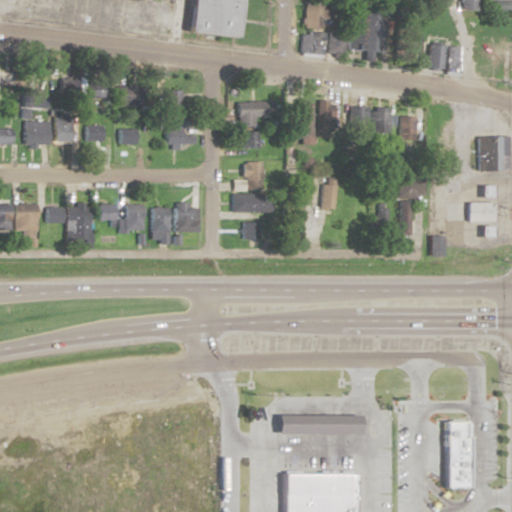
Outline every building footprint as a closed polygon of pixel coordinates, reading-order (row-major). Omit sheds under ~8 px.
[(187,0),(237,0),(235,19),(232,38),(183,32),(187,0)] [(326,29),(326,0),(301,0),(301,29),(326,29)] [(459,0),(459,10),(475,10),(475,0),(459,0)] [(350,4),(347,58),(376,59),(378,17),(371,17),(371,5),(350,4)] [(432,27),(453,28),(454,12),(433,11),(432,27)] [(419,34),(413,34),(413,23),(396,23),(395,59),(418,60),(419,34)] [(343,30),(327,30),(327,55),(343,55),(343,30)] [(300,52),(322,52),(322,35),(300,35),(300,52)] [(425,69),(441,69),(442,46),(426,45),(425,69)] [(445,71),(457,71),(457,47),(445,47),(445,71)] [(0,89),(11,90),(10,64),(0,64),(0,89)] [(74,75),(58,75),(58,92),(74,92),(74,75)] [(107,98),(107,81),(85,81),(85,98),(107,98)] [(136,105),(136,86),(115,86),(115,105),(136,105)] [(163,90),(164,109),(179,109),(179,90),(163,90)] [(268,101),(234,102),(235,126),(254,125),(254,118),(269,118),(268,101)] [(310,102),(294,102),(294,137),(310,137),(310,102)] [(332,102),(315,102),(315,138),(332,138),(332,102)] [(364,138),(364,107),(346,107),(346,138),(364,138)] [(387,135),(387,109),(370,109),(370,135),(387,135)] [(69,142),(69,117),(52,117),(52,142),(69,142)] [(413,140),(413,117),(397,117),(397,140),(413,140)] [(164,119),(164,148),(191,148),(191,136),(180,136),(180,119),(164,119)] [(46,121),(21,121),(21,145),(46,145),(46,121)] [(0,144),(10,145),(10,123),(0,123),(0,144)] [(82,141),(100,141),(100,126),(82,126),(82,141)] [(116,144),(134,144),(134,128),(116,128),(116,144)] [(256,148),(255,131),(240,131),(240,149),(256,148)] [(506,170),(506,137),(475,137),(475,170),(506,170)] [(318,168),(337,168),(337,144),(318,144),(318,168)] [(259,162),(242,162),(242,179),(231,179),(231,189),(259,189),(259,162)] [(306,197),(307,176),(292,176),(291,196),(306,197)] [(395,198),(422,198),(422,176),(395,176),(395,198)] [(317,208),(331,209),(332,179),(319,178),(317,208)] [(477,185),(490,186),(489,198),(477,197),(477,185)] [(8,198),(0,198),(0,220),(8,221),(8,198)] [(257,211),(257,201),(230,201),(230,211),(257,211)] [(396,234),(407,234),(407,202),(396,202),(396,234)] [(464,202),(489,202),(490,221),(464,221),(464,202)] [(118,231),(140,231),(140,203),(118,203),(118,231)] [(12,236),(35,236),(35,204),(12,204),(12,236)] [(87,244),(87,204),(63,204),(64,244),(87,244)] [(112,204),(96,204),(96,220),(112,220),(112,204)] [(195,231),(195,204),(172,204),(172,231),(195,231)] [(492,204),(507,204),(506,219),(492,219),(492,204)] [(43,205),(43,223),(60,223),(60,205),(43,205)] [(166,243),(166,207),(149,207),(149,243),(166,243)] [(384,208),(373,208),(373,234),(384,234),(384,208)] [(240,229),(240,238),(256,238),(256,222),(233,222),(233,229),(240,229)] [(478,225),(490,225),(490,237),(478,237),(478,225)] [(427,235),(440,235),(441,256),(428,256),(427,235)] [(469,416),(468,486),(439,486),(440,416),(469,416)] [(186,436),(151,436),(151,449),(186,449),(186,436)]
